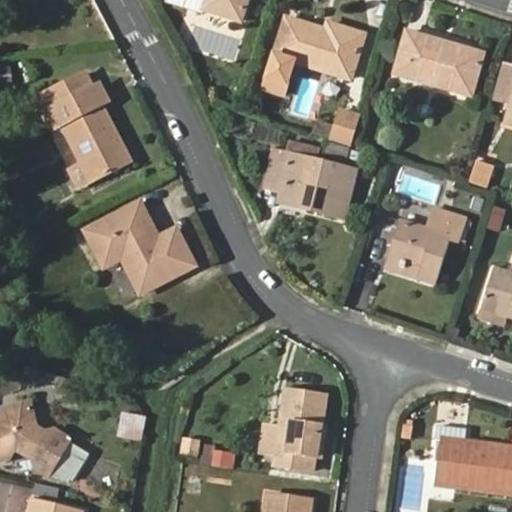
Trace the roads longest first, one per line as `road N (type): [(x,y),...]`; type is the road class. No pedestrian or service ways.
road 1 (residential): [(384,346),(283,311),(120,0)]
road 2 (residential): [(384,346),(363,511)]
road 3 (residential): [(511,387),(384,346)]
